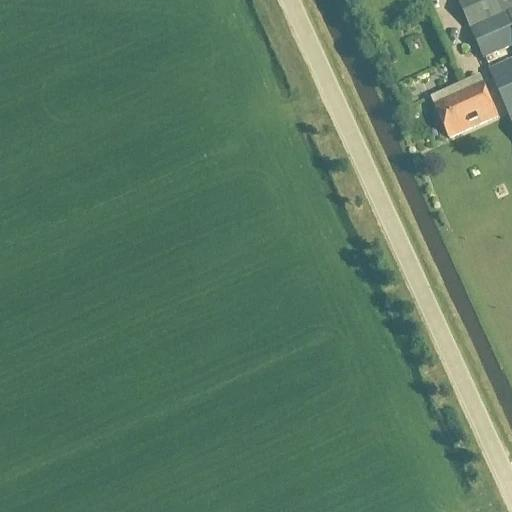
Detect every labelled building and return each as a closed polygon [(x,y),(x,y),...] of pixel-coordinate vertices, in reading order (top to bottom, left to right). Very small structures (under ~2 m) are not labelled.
[(511,0),(461,0),(457,2),(483,61),(511,48),(511,0)] [(414,37),(399,43),(404,54),(418,48),(414,37)] [(471,70),(467,52),(451,55),(455,73),(471,70)] [(511,63),(490,73),(511,121),(511,63)] [(498,122),(480,81),(432,102),(449,143),(498,122)]
